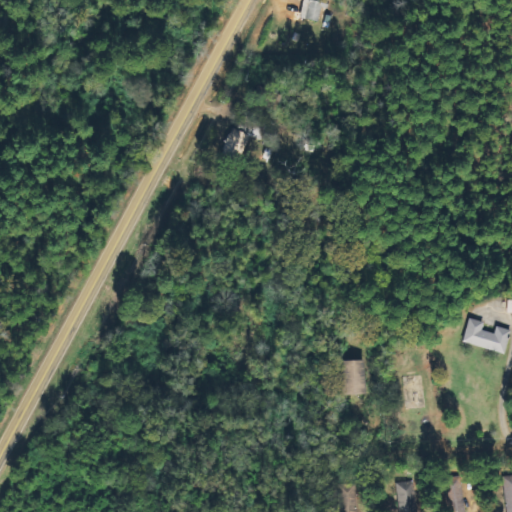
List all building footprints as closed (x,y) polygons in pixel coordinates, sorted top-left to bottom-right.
[(327,1),(321,0),(301,0),(298,19),(316,22),(319,7),(325,9),(327,1)] [(242,162),(247,145),(262,149),(263,146),(267,147),(271,137),(265,135),(268,124),(241,116),(237,130),(229,128),(226,140),(229,141),(225,158),(242,162)] [(491,334),(478,331),(480,323),(464,319),(458,343),(501,354),(507,331),(493,327),(491,334)] [(362,395),(361,361),(337,361),(338,395),(362,395)] [(397,483),(398,511),(416,511),(416,482),(397,483)] [(337,511),(357,511),(356,484),(337,484),(337,511)]
